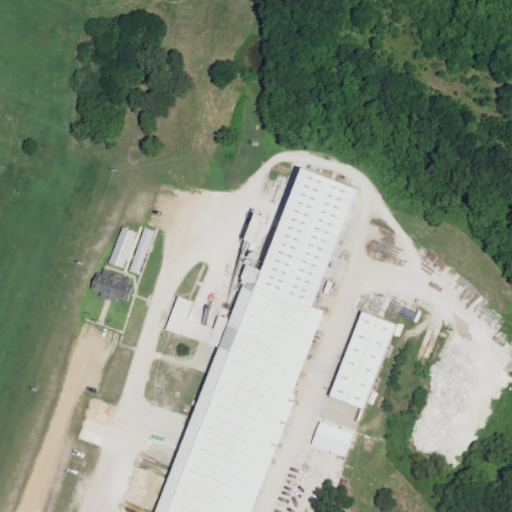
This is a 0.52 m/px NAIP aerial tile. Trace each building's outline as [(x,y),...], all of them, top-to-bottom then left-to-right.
[(358,185),(301,167),(268,271),(242,262),(162,511),(254,511),(290,400),(295,401),(324,310),(319,308),(358,185)] [(125,269),(138,233),(124,228),(111,264),(125,269)] [(155,232),(146,229),(131,272),(140,276),(155,232)] [(94,291),(102,294),(101,298),(119,304),(120,300),(127,302),(135,280),(102,268),(94,291)] [(168,332),(221,349),(230,320),(217,316),(193,309),(195,303),(179,297),(168,332)] [(396,324),(361,312),(332,398),(367,410),(396,324)] [(313,445),(346,458),(355,436),(321,423),(313,445)]
